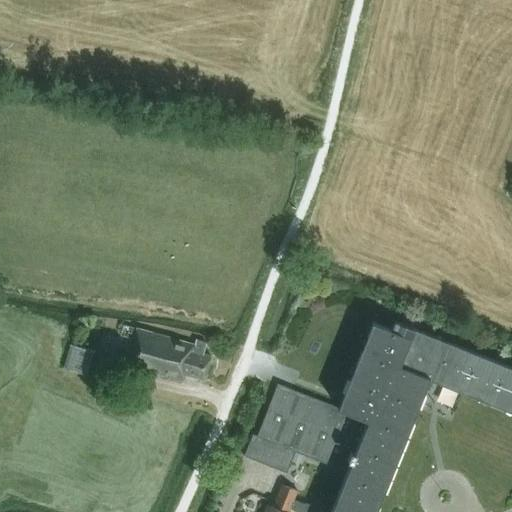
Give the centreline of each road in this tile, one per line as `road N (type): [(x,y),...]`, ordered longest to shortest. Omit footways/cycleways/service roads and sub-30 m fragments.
road 1 (unclassified): [(181,511),(302,210)]
road 2 (track): [(302,210),(359,0)]
